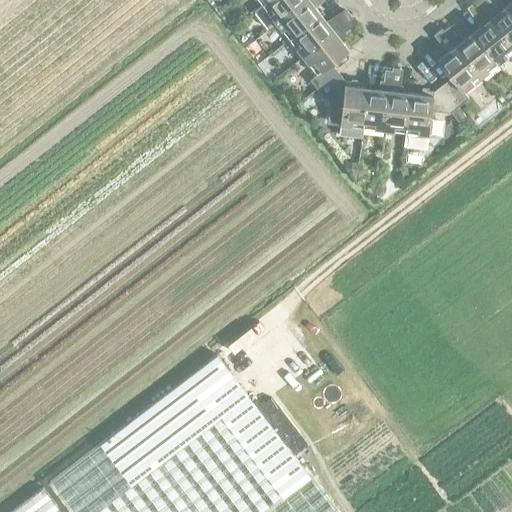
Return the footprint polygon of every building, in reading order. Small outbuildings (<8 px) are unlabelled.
[(276,22),(303,0),(267,0),(262,5),(262,4),(254,10),(268,28),(276,22)] [(303,0),(276,22),(289,39),(321,13),(314,4),(316,2),(314,0),(303,0)] [(511,48),(511,13),(506,5),(497,11),(495,9),(490,12),(488,9),(489,7),(483,0),(479,0),(476,3),(511,48)] [(482,24),(472,32),(496,64),(511,51),(511,48),(476,3),(472,6),(479,15),(481,15),(484,18),(479,21),(482,24)] [(328,22),(321,13),(289,39),(302,56),(350,18),(346,13),(337,20),(337,23),(334,25),(331,20),(328,22)] [(354,23),(350,18),(302,56),(316,73),(310,78),(317,87),(338,71),(331,62),(349,48),(341,38),(343,36),(340,32),(343,29),(345,30),(354,23)] [(480,77),(496,64),(472,32),(464,38),(461,36),(457,39),(454,36),(455,34),(448,25),(443,29),(480,77)] [(452,76),(442,83),(459,104),(468,96),(463,90),(480,77),(443,29),(441,27),(436,32),(435,36),(448,51),(438,59),(452,76)] [(385,130),(406,132),(410,92),(399,90),(401,71),(399,67),(391,66),(391,69),(385,130)] [(379,88),(368,87),(363,127),(385,130),(391,69),(385,69),(383,80),(386,81),(385,85),(379,84),(379,88)] [(363,127),(368,87),(356,86),(357,81),(345,80),(338,71),(317,87),(324,97),(342,99),(338,134),(362,137),(363,127)] [(459,104),(442,83),(434,90),(423,89),(422,93),(410,92),(406,132),(404,146),(427,149),(432,109),(449,111),(459,104)] [(345,161),(344,169),(355,183),(357,163),(345,161)] [(339,511),(216,352),(48,481),(72,511),(339,511)] [(7,511),(62,511),(42,486),(7,511)]
